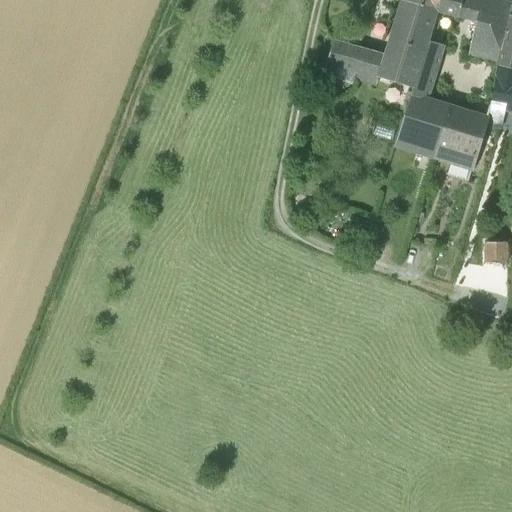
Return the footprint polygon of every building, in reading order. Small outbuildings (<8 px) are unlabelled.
[(413,88),(415,82),(427,40),(428,41),(436,13),(438,8),(406,0),(402,0),(387,54),(335,40),(328,63),(413,88)] [(406,0),(438,8),(436,13),(474,23),(466,56),(498,64),(511,5),(492,0),(406,0)] [(511,4),(511,5),(498,64),(491,103),(488,114),(486,125),(511,129),(511,4)] [(415,82),(413,88),(414,88),(431,96),(446,46),(428,41),(427,40),(415,82)] [(431,96),(414,88),(396,146),(434,157),(452,102),(431,96)] [(472,169),(486,125),(488,114),(452,102),(434,157),(472,169)] [(507,242),(485,242),(486,263),(507,262),(507,242)]
